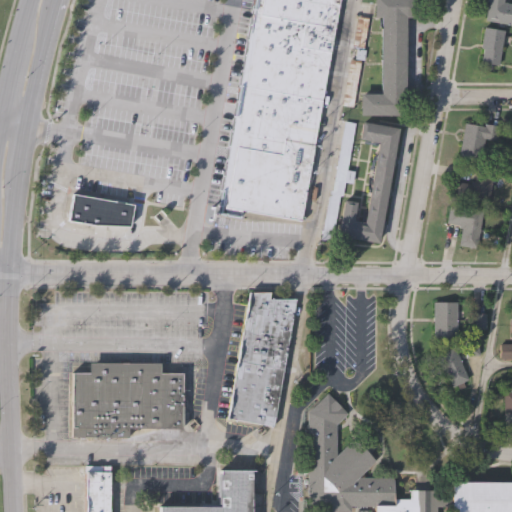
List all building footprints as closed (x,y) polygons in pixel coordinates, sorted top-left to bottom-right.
[(339,0),(317,129),(288,123),(285,138),(314,143),(301,218),(242,208),(241,217),(217,212),(254,0),(339,0)] [(404,17),(404,98),(402,98),(402,116),(358,116),(358,93),(379,93),(379,18),(373,18),(373,0),(415,0),(415,17),(404,17)] [(511,3),(511,25),(485,21),(488,1),(485,0),(502,0),(502,2),(511,3)] [(340,105),(348,59),(353,60),(355,49),(350,49),(356,16),(366,18),(361,50),(364,50),(362,60),(359,60),(351,107),(340,105)] [(502,32),(496,65),(480,62),(482,49),(478,48),(481,28),(502,32)] [(331,237),(319,241),(327,191),(331,191),(342,121),(353,123),(345,170),(352,171),(350,185),(343,183),(341,197),(338,197),(331,237)] [(397,129),(376,243),(349,238),(348,242),(334,239),(341,200),(355,202),(352,221),(357,222),(358,216),(362,217),(367,193),(363,192),(364,186),(368,186),(372,160),(368,160),(370,150),(374,151),(375,147),(370,146),(371,142),(357,139),(360,122),(397,129)] [(457,160),(463,124),(481,127),(482,124),(499,127),(496,144),(481,141),(477,164),(457,160)] [(449,199),(453,181),(469,184),(470,181),(472,182),(475,170),(492,173),(485,206),(449,199)] [(72,193),(132,204),(129,226),(94,224),(67,219),(72,193)] [(448,206),(480,211),(474,249),(457,246),(460,226),(445,224),(448,206)] [(250,292),(270,291),(269,297),(297,298),(274,425),(228,417),(250,292)] [(432,336),(432,302),(456,302),(455,336),(432,336)] [(484,316),(472,316),(473,329),(484,329),(484,316)] [(452,346),(466,378),(450,385),(444,372),(441,373),(433,354),(452,346)] [(157,362),(157,371),(181,371),(181,427),(126,426),(126,436),(69,435),(70,370),(88,371),(88,361),(157,362)] [(503,391),(508,391),(507,386),(511,386),(511,411),(503,411),(503,391)] [(342,420),(341,448),(353,437),(357,441),(369,433),(380,446),(374,453),(376,458),(360,475),(395,476),(395,496),(409,496),(409,489),(438,489),(437,497),(451,497),(451,480),(511,480),(511,511),(451,511),(451,506),(439,505),(438,511),(373,511),(374,505),(350,505),(350,511),(330,511),(330,504),(308,504),(307,411),(329,390),(347,412),(342,420)] [(112,464),(110,511),(83,511),(85,470),(102,470),(102,464),(112,464)] [(161,511),(161,506),(218,506),(217,470),(247,470),(247,511),(161,511)]
